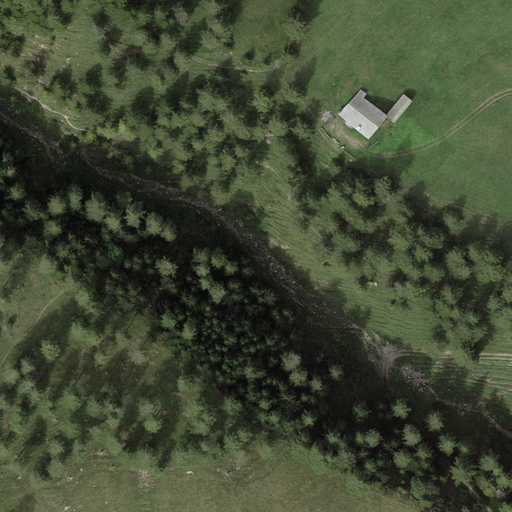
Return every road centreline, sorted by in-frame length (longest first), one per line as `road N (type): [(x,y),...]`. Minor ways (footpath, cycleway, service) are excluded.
road 1 (track): [(490,511),(401,410),(386,373),(400,353),(511,358)]
road 2 (track): [(363,157),(427,147),(511,93)]
